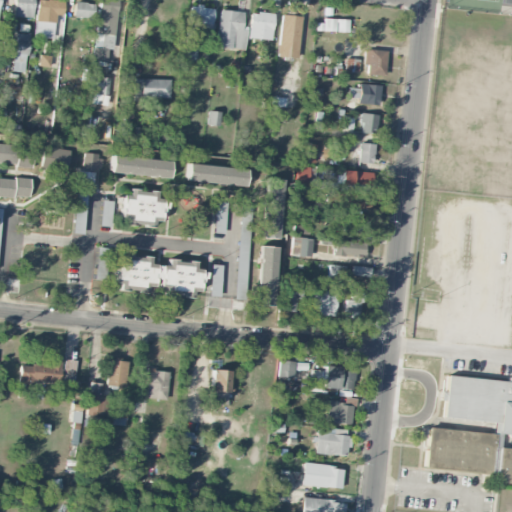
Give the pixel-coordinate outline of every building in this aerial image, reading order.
[(32,17),(32,0),(13,0),(13,16),(32,17)] [(36,0),(35,37),(53,38),(54,13),(63,14),(63,0),(36,0)] [(115,0),(98,0),(93,61),(111,62),(115,0)] [(73,16),(93,17),(93,3),(74,2),(73,16)] [(187,26),(211,28),(213,8),(190,5),(187,26)] [(215,46),(244,49),(247,26),(241,26),(242,12),(219,10),(215,46)] [(273,14),(250,12),(247,37),(270,40),(273,14)] [(298,58),(299,16),(279,15),(277,57),(298,58)] [(27,32),(14,31),(13,72),(26,72),(27,32)] [(385,51),(365,49),(363,72),(383,74),(385,51)] [(49,55),(38,54),(37,66),(48,67),(49,55)] [(359,59),(345,58),(343,71),(358,72),(359,59)] [(110,78),(93,75),(89,103),(105,105),(110,78)] [(170,79),(134,78),(133,98),(169,99),(170,79)] [(356,102),(378,105),(380,86),(358,83),(356,102)] [(348,97),(356,98),(356,88),(348,87),(348,97)] [(219,126),(220,111),(207,111),(206,125),(219,126)] [(376,114),(361,113),(359,131),(374,133),(376,114)] [(342,130),(353,131),(354,117),(342,117),(342,130)] [(128,140),(130,123),(120,122),(117,138),(128,140)] [(300,161),(315,162),(316,144),(301,143),(300,161)] [(348,143),(336,143),(335,153),(347,153),(348,143)] [(373,143),(358,143),(357,163),(373,163),(373,143)] [(0,144),(0,163),(31,166),(32,147),(0,144)] [(39,166),(65,171),(69,151),(43,146),(39,166)] [(95,153),(81,152),(80,181),(94,181),(95,153)] [(169,160),(110,156),(110,173),(168,177),(169,160)] [(186,180),(244,186),(246,169),(187,163),(186,180)] [(315,167),(296,166),(295,185),(314,186),(315,167)] [(372,172),(340,170),(339,185),(371,186),(372,172)] [(29,178),(0,176),(0,195),(28,197),(29,178)] [(278,238),(281,179),(264,178),(261,238),(278,238)] [(152,226),(152,221),(162,221),(163,200),(156,199),(156,191),(128,189),(128,196),(119,196),(118,217),(125,218),(125,224),(152,226)] [(83,234),(85,191),(74,191),(73,233),(83,234)] [(370,194),(326,193),(325,208),(370,209),(370,194)] [(110,226),(111,201),(101,200),(99,226),(110,226)] [(215,233),(225,233),(226,201),(216,201),(215,233)] [(246,299),(250,204),(239,204),(235,299),(246,299)] [(366,233),(367,218),(342,217),(341,232),(366,233)] [(291,255),(311,256),(311,238),(291,237),(291,255)] [(333,255),(364,256),(365,242),(334,241),(333,255)] [(254,304),(271,306),(277,247),(259,246),(254,304)] [(107,247),(95,247),(95,279),(106,279),(107,247)] [(172,294),(188,295),(191,297),(204,273),(194,267),(194,261),(167,260),(167,265),(154,265),(149,262),(149,257),(132,256),(129,254),(122,254),(121,260),(116,260),(113,265),(112,283),(114,283),(126,289),(140,290),(144,283),(152,283),(152,279),(159,279),(158,287),(172,294)] [(219,296),(220,264),(210,264),(209,296),(219,296)] [(327,280),(344,281),(344,265),(328,265),(327,280)] [(351,274),(368,277),(370,267),(352,265),(351,274)] [(282,311),(299,311),(300,287),(283,287),(282,311)] [(335,291),(313,290),(313,315),(335,315),(335,291)] [(360,318),(361,293),(346,292),(345,317),(360,318)] [(230,308),(231,298),(223,298),(222,307),(230,308)] [(19,363),(18,381),(60,383),(61,359),(50,358),(50,365),(19,363)] [(74,383),(75,360),(62,359),(62,383),(74,383)] [(105,385),(124,387),(127,361),(108,359),(105,385)] [(276,376),(292,378),(294,361),(278,359),(276,376)] [(321,366),(321,370),(309,369),(306,390),(319,392),(320,387),(351,390),(353,370),(321,366)] [(168,371),(147,369),(144,398),(165,399),(168,371)] [(209,404),(226,404),(228,370),(210,370),(209,404)] [(422,468),(498,475),(497,484),(511,485),(511,449),(498,448),(500,434),(511,434),(511,381),(445,375),(441,418),(493,422),(492,433),(426,427),(422,468)] [(87,392),(99,393),(100,383),(88,382),(87,392)] [(86,414),(105,415),(105,393),(86,393),(86,414)] [(343,402),(326,400),(323,422),(350,425),(353,398),(343,397),(343,402)] [(112,424),(125,425),(126,412),(113,412),(112,424)] [(344,456),(347,430),(316,427),(314,452),(344,456)] [(342,467),(309,464),(308,476),(313,476),(312,485),(340,488),(342,467)] [(299,511),(342,511),(344,501),(301,499),(299,511)]
